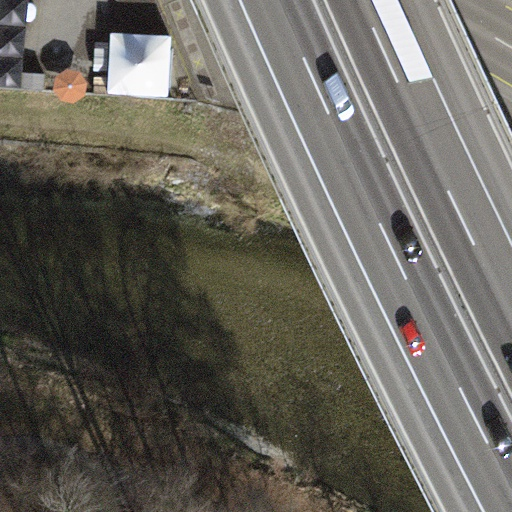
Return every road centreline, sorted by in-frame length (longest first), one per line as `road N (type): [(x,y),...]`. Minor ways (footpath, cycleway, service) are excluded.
road 1 (motorway): [(259,0),(504,511)]
road 2 (motorway): [(511,277),(382,0)]
road 3 (track): [(0,450),(31,441),(168,511)]
